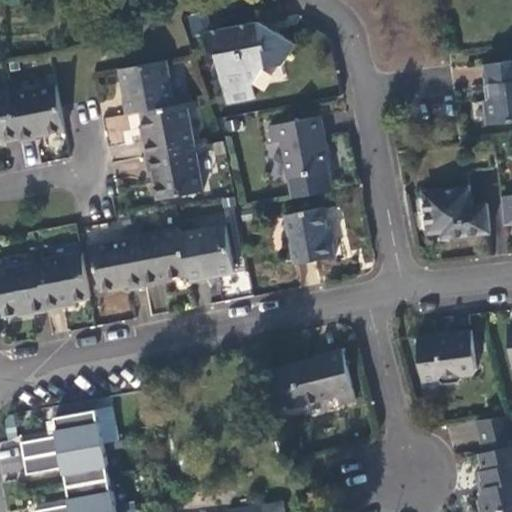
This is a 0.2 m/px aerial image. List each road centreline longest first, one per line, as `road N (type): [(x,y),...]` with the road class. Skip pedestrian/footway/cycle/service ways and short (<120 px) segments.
road 1 (residential): [(365,299),(0,371)]
road 2 (residential): [(404,292),(367,94)]
road 3 (residential): [(365,299),(404,468)]
